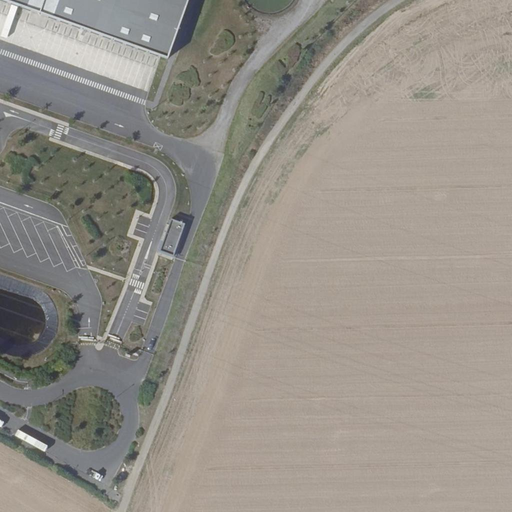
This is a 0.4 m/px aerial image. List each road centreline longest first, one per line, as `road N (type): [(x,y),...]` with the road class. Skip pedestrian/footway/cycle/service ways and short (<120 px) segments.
road 1 (track): [(122,511),(195,272),(230,204),(329,57),(394,0)]
road 2 (tertiary): [(0,415),(75,457),(104,459),(125,432),(128,402),(85,376),(41,396),(0,390)]
